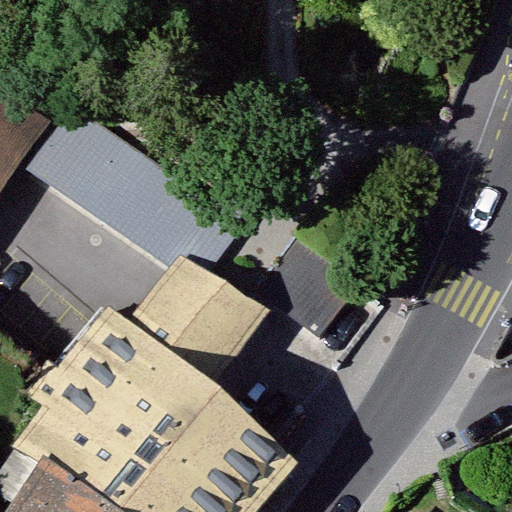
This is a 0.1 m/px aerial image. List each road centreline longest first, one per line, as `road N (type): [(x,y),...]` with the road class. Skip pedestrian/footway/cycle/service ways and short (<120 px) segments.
road 1 (primary): [(406,390),(464,288),(511,176)]
road 2 (primary): [(320,511),(406,390)]
